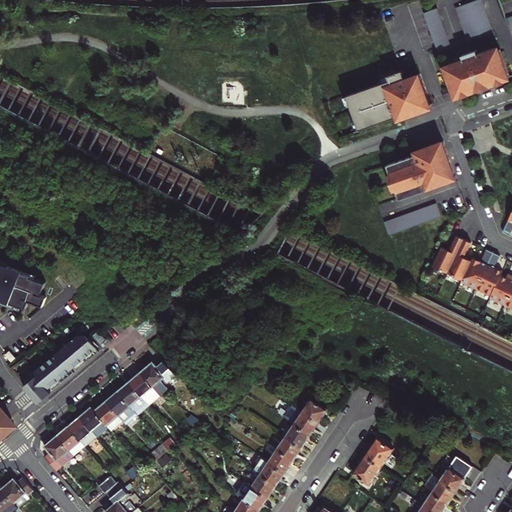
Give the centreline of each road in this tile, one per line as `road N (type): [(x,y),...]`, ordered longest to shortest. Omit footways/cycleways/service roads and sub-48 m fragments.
road 1 (residential): [(449,118),(491,233),(511,249)]
road 2 (residential): [(286,511),(365,395)]
